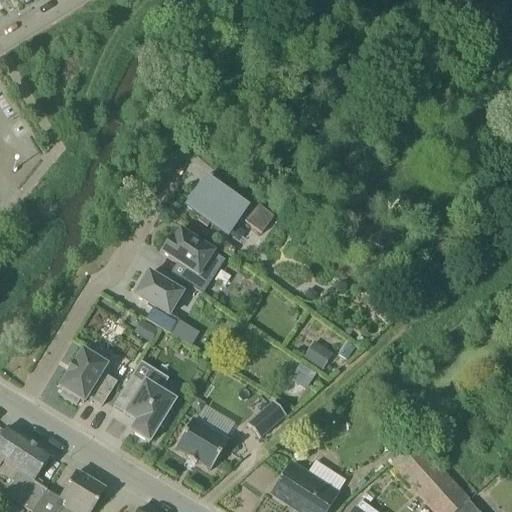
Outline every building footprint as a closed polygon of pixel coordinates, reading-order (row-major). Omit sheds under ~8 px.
[(202,189),(186,212),(199,222),(196,226),(206,233),(209,229),(226,241),(238,223),(260,239),(272,223),(226,186),(216,200),(202,189)] [(212,255),(179,233),(173,242),(170,240),(161,254),(187,271),(179,282),(201,297),(215,276),(203,268),(212,255)] [(169,337),(178,322),(168,317),(181,295),(148,276),(134,298),(153,309),(145,322),(169,337)] [(141,322),(133,335),(149,345),(157,332),(141,322)] [(313,345),(303,360),(321,372),(331,357),(313,345)] [(104,360),(88,351),(85,355),(81,352),(73,366),(72,365),(65,375),(67,376),(59,389),(62,392),(60,396),(76,406),(79,402),(83,404),(86,399),(101,408),(115,384),(101,375),(105,367),(101,365),(104,360)] [(303,368),(294,381),(307,389),(315,376),(303,368)] [(143,385),(131,378),(112,408),(123,416),(135,423),(129,433),(148,445),(159,428),(162,430),(170,419),(166,416),(174,403),(143,384),(143,385)] [(271,405),(245,428),(257,442),(283,419),(271,405)] [(196,464),(210,472),(227,444),(219,439),(226,427),(199,410),(174,451),(188,459),(187,460),(195,465),(196,464)] [(33,482),(50,458),(6,429),(0,438),(0,466),(2,463),(21,476),(8,496),(33,511),(37,511),(50,492),(33,482)] [(390,466),(430,511),(458,511),(467,504),(470,502),(418,442),(390,466)] [(337,495),(307,475),(303,481),(286,471),(270,494),(297,511),(326,511),(334,501),(337,495)] [(91,511),(104,491),(76,474),(61,498),(50,492),(37,511),(91,511)] [(0,511),(20,511),(6,502),(0,510),(0,511)]
